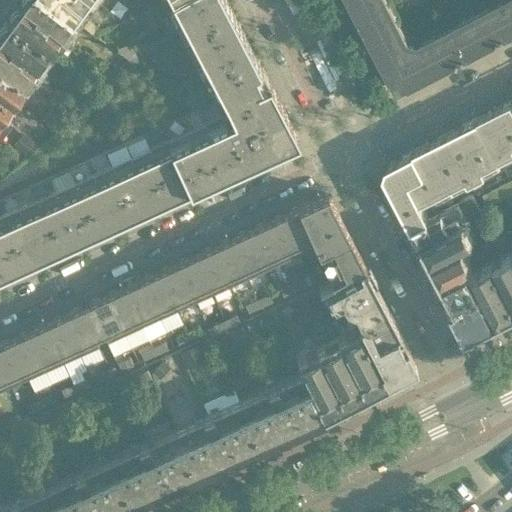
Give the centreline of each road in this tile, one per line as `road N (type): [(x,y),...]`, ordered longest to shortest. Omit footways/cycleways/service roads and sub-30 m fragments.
road 1 (residential): [(0,310),(342,153)]
road 2 (residential): [(342,153),(474,405)]
road 3 (tertiary): [(237,511),(474,405)]
road 4 (residential): [(342,153),(511,67)]
road 5 (residential): [(262,0),(342,153)]
